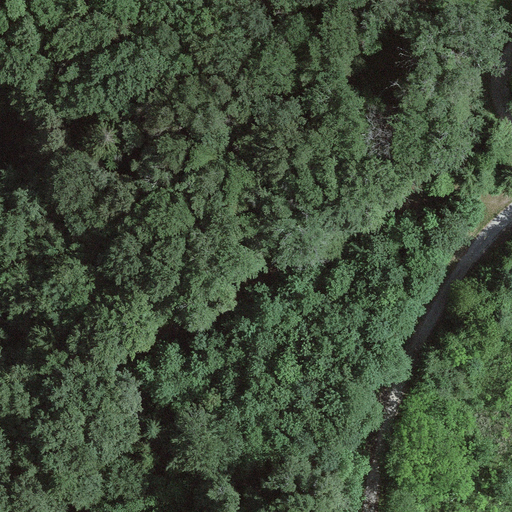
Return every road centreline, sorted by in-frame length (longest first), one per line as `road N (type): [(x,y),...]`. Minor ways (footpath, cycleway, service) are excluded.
road 1 (track): [(0,377),(149,346),(416,200),(455,193),(511,205)]
road 2 (track): [(511,211),(471,251),(404,382),(368,511)]
